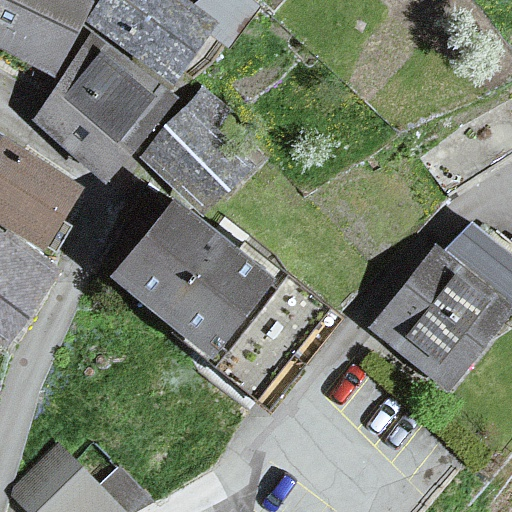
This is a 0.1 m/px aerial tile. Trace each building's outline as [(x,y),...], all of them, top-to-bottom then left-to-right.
[(80,5),(70,0),(0,0),(0,44),(44,69),(80,5)] [(204,21),(177,0),(98,0),(85,18),(163,76),(204,21)] [(166,98),(94,38),(31,114),(104,173),(166,98)] [(226,114),(203,92),(143,155),(200,209),(241,166),(207,134),(226,114)] [(71,187),(0,141),(0,223),(33,245),(71,187)] [(271,279),(177,205),(121,276),(214,350),(271,279)] [(511,261),(466,223),(440,254),(432,248),(368,325),(441,385),(506,307),(511,311),(511,261)] [(51,274),(0,238),(0,330),(8,336),(51,274)] [(35,511),(121,511),(62,448),(16,493),(35,511)]
